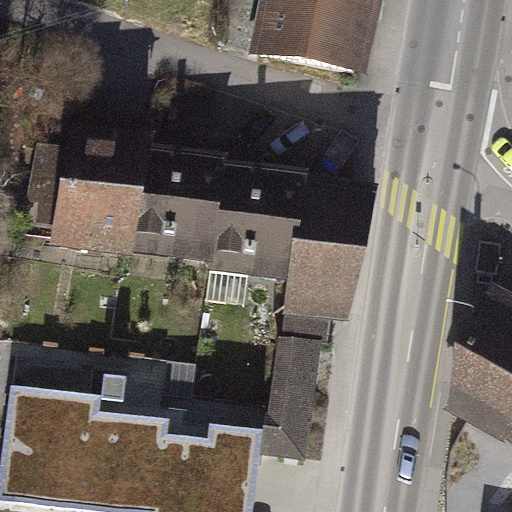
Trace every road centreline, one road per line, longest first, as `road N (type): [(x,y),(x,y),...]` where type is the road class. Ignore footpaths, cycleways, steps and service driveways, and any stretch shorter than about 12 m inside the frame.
road 1 (residential): [(2,0),(136,40),(429,154)]
road 2 (primary): [(379,511),(429,154)]
road 3 (primary): [(429,154),(460,0)]
